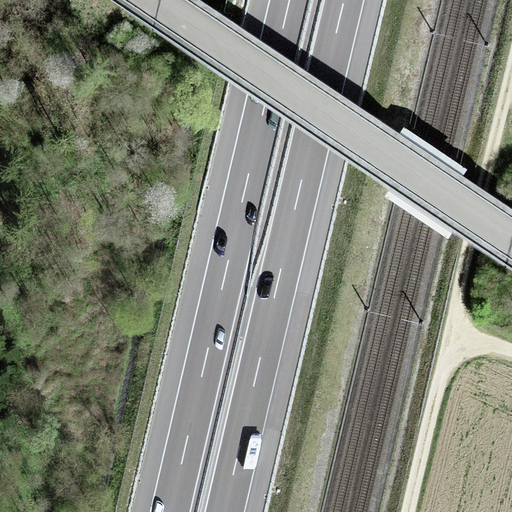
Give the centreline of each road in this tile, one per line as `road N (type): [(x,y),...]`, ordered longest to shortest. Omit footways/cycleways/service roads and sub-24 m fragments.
road 1 (motorway): [(224,511),(343,0)]
road 2 (motorway): [(289,0),(170,511)]
road 3 (unclassified): [(511,238),(157,0)]
road 4 (track): [(450,334),(511,67)]
road 5 (track): [(409,511),(450,334)]
